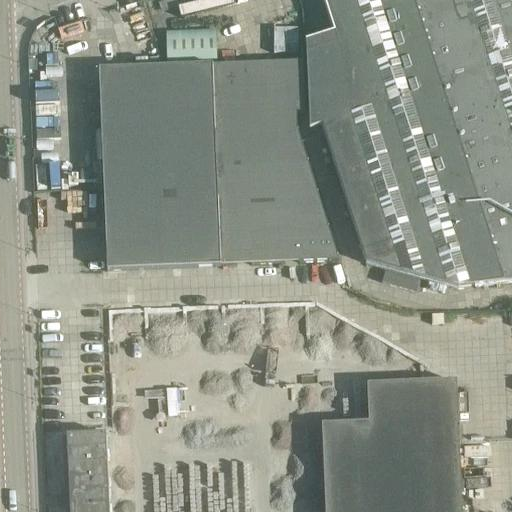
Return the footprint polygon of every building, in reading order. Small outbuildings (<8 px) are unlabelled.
[(511,0),(322,0),(334,37),(306,45),(310,133),(322,129),(366,266),(459,291),(511,284),(511,0)] [(302,53),(301,27),(276,27),(277,53),(302,53)] [(302,66),(212,69),(99,72),(107,273),(219,268),(338,264),(296,133),(297,115),(304,115),(302,66)] [(321,427),(324,511),(461,511),(461,489),(457,382),(367,386),(368,425),(321,427)] [(353,407),(321,408),(322,420),(354,419),(353,407)] [(109,511),(106,435),(66,437),(66,438),(68,438),(70,494),(69,494),(69,508),(71,508),(70,511),(109,511)]
